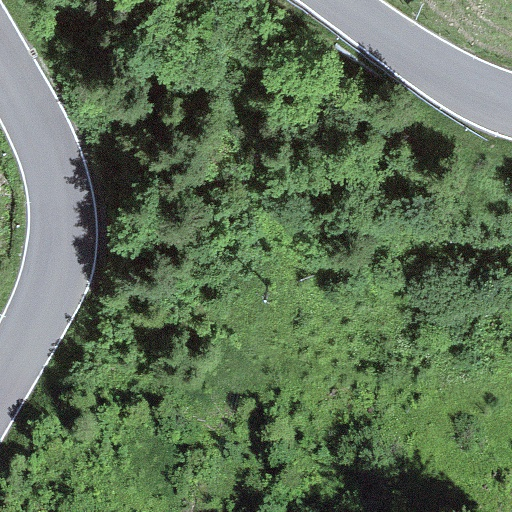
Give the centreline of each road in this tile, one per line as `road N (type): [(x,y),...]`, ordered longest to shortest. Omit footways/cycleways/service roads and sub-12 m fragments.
road 1 (tertiary): [(0,63),(56,174),(59,219),(36,307),(0,377)]
road 2 (tertiary): [(511,103),(430,66),(336,0)]
